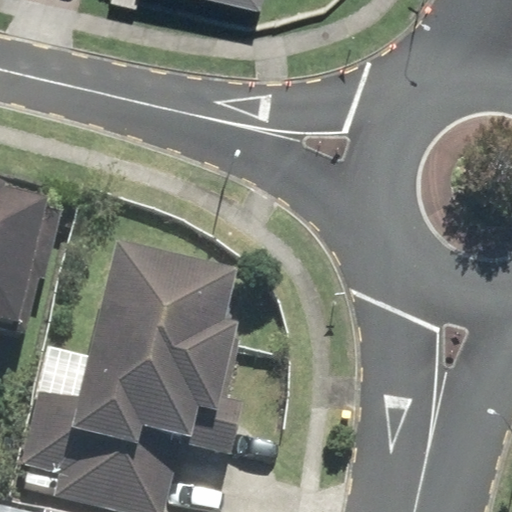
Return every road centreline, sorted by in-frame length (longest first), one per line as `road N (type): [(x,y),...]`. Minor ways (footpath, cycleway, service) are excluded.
road 1 (residential): [(0,67),(369,154)]
road 2 (residential): [(461,307),(416,511)]
road 3 (residential): [(461,307),(424,291),(374,232),(369,154)]
road 4 (residential): [(369,154),(393,110),(433,78),(482,65),(511,70)]
